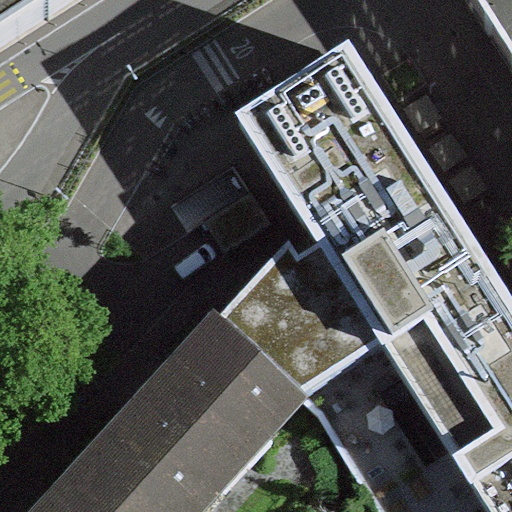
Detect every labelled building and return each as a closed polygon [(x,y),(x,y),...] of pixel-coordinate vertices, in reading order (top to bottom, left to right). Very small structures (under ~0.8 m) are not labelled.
[(0,0),(0,50),(78,0),(0,0)] [(511,0),(468,0),(487,28),(484,29),(489,36),(491,35),(511,67),(511,70),(511,71),(511,72),(511,0)] [(238,127),(239,129),(254,152),(318,252),(298,265),(288,250),(217,326),(302,404),(317,417),(375,511),(511,511),(511,319),(457,234),(345,58),(241,125),(238,127)] [(98,456),(159,511),(202,511),(302,404),(217,326),(98,456)] [(159,511),(98,456),(46,511),(159,511)]
